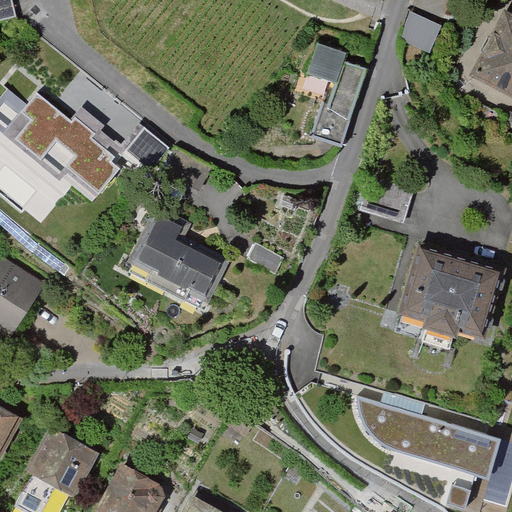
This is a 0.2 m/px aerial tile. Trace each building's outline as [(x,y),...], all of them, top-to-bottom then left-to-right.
[(6,0),(0,0),(0,18),(9,18),(6,0)] [(511,14),(505,10),(469,77),(511,99),(511,14)] [(430,50),(438,22),(408,13),(400,42),(430,50)] [(351,55),(322,46),(312,77),(338,85),(332,106),(326,104),(315,141),(346,151),(371,70),(348,63),(351,55)] [(57,112),(27,89),(0,124),(0,137),(19,152),(15,156),(49,181),(53,176),(78,195),(111,152),(80,128),(83,124),(61,107),(57,112)] [(396,226),(412,195),(378,177),(362,208),(396,226)] [(188,239),(193,227),(158,210),(131,267),(153,278),(148,286),(188,306),(192,298),(212,308),(234,262),(188,239)] [(287,262),(259,246),(250,262),(279,278),(287,262)] [(511,271),(423,246),(402,318),(431,326),(429,334),(463,344),(465,337),(491,344),(511,271)] [(47,289),(0,257),(0,338),(9,344),(47,289)] [(386,447),(488,476),(499,440),(362,401),(363,420),(371,431),(386,447)] [(0,456),(21,417),(0,406),(0,456)] [(237,416),(230,427),(247,438),(255,428),(237,416)] [(97,452),(53,428),(28,473),(73,497),(97,452)] [(162,485),(125,464),(99,509),(105,511),(153,511),(164,493),(162,485)] [(225,511),(193,493),(182,511),(225,511)]
